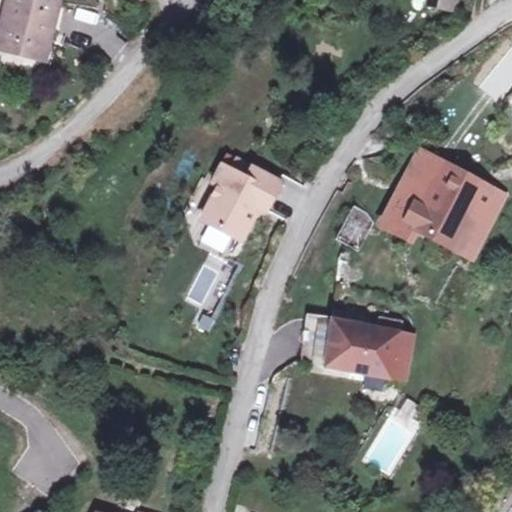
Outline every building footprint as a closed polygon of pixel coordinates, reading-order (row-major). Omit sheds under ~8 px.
[(46,0),(14,0),(2,50),(19,53),(21,45),(36,48),(39,36),(55,40),(63,4),(46,0)] [(458,0),(430,0),(429,12),(456,14),(458,0)] [(50,60),(55,40),(39,36),(36,48),(21,45),(19,53),(50,60)] [(422,148),(396,203),(409,209),(398,230),(411,237),(418,227),(472,256),(505,194),(422,148)] [(249,186),(253,176),(238,168),(233,178),(249,186)] [(221,193),(204,227),(241,246),(259,213),(267,217),(281,190),(253,176),(249,186),(233,178),(225,174),(216,189),(221,193)] [(409,209),(396,203),(386,223),(398,230),(409,209)] [(356,249),(373,219),(353,207),(336,238),(356,249)] [(321,365),(326,325),(326,318),(304,315),(297,361),(321,365)] [(381,333),(326,325),(321,365),(396,378),(400,348),(404,323),(384,319),(381,333)] [(415,350),(400,348),(396,378),(410,380),(415,350)]
